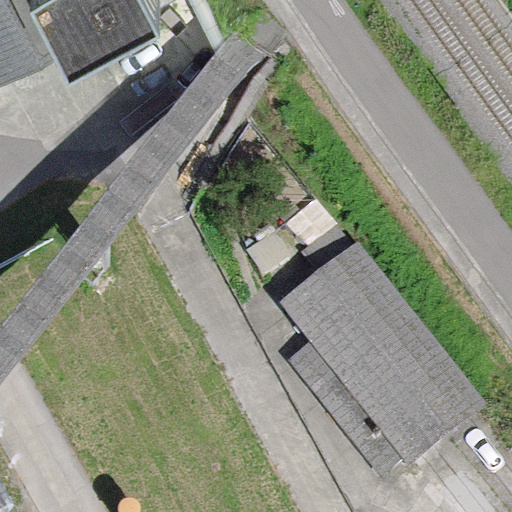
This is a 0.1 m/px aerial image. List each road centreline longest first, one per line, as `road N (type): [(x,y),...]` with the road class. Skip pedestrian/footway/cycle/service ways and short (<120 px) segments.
road 1 (residential): [(319,0),(511,273)]
road 2 (residential): [(0,401),(62,511)]
